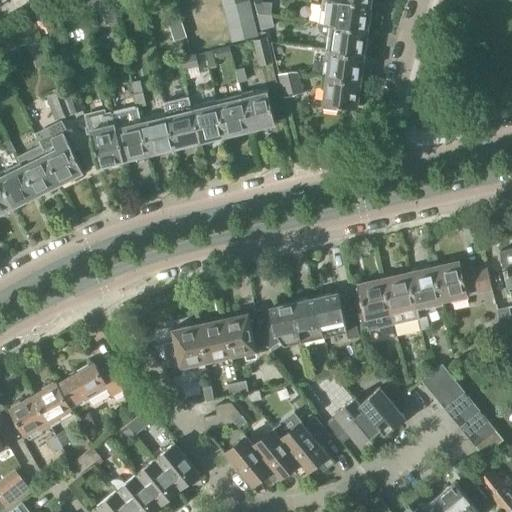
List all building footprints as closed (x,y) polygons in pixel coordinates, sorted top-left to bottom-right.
[(86,2),(84,0),(60,0),(55,3),(61,14),(65,11),(67,14),(86,2)] [(227,17),(251,12),(248,0),(224,5),(227,17)] [(369,3),(346,0),(333,0),(332,10),(336,11),(334,25),(366,29),(367,25),(369,26),(371,12),(368,12),(369,3)] [(270,17),(267,4),(256,3),(259,15),(270,17)] [(229,29),(254,24),(251,12),(227,17),(229,29)] [(165,20),(172,40),(184,36),(178,16),(165,20)] [(273,28),(270,17),(259,16),(262,27),(273,28)] [(232,42),(257,36),(254,24),(229,29),(232,42)] [(366,29),(334,25),(330,24),(329,36),(333,36),(331,50),(363,54),(364,51),(366,51),(368,38),(364,38),(366,29)] [(260,65),(272,63),(267,38),(255,40),(260,65)] [(363,54),(331,50),(327,50),(325,62),(329,63),(328,76),(359,80),(360,76),(362,77),(364,64),(361,64),(362,55),(363,55),(363,54)] [(179,54),(182,66),(198,62),(195,51),(179,54)] [(239,83),(247,81),(244,68),(235,70),(239,83)] [(279,74),(285,97),(302,93),(297,72),(290,71),(279,74)] [(359,80),(328,76),(323,76),(322,87),(326,88),(324,103),(356,107),(357,102),(359,102),(361,90),(357,89),(359,80)] [(143,93),(142,93),(140,82),(132,84),(134,95),(137,108),(146,105),(143,93)] [(63,90),(72,114),(83,110),(74,86),(63,90)] [(56,120),(72,114),(63,90),(48,95),(56,120)] [(242,94),(251,129),(261,126),(261,128),(272,126),(271,124),(275,123),(267,91),(253,95),(252,91),(242,94)] [(247,130),(251,129),(242,94),(241,94),(242,97),(228,101),(227,97),(217,100),(226,135),(237,132),(238,134),(248,132),(247,130)] [(221,136),(226,135),(217,100),(216,100),(217,103),(203,107),(202,103),(192,106),(200,141),(212,138),(212,140),(222,138),(221,136)] [(196,142),(200,141),(192,106),(191,106),(192,110),(178,113),(177,109),(166,112),(175,147),(187,144),(187,146),(197,144),(196,142)] [(112,113),(111,111),(106,112),(105,108),(85,113),(85,115),(84,115),(88,133),(90,132),(98,166),(111,163),(112,165),(122,162),(121,160),(125,159),(113,114),(113,113),(112,113)] [(149,154),(140,118),(138,108),(113,114),(125,159),(136,157),(137,158),(147,156),(146,154),(149,154)] [(171,148),(175,147),(166,112),(165,112),(166,116),(152,119),(151,115),(140,118),(149,154),(162,150),(162,152),(172,150),(171,148)] [(83,171),(67,140),(70,139),(61,122),(47,129),(49,133),(39,138),(40,140),(61,182),(62,182),(63,183),(73,178),(73,177),(83,171)] [(8,155),(16,152),(10,140),(3,143),(8,155)] [(61,182),(40,140),(39,141),(41,145),(18,157),(36,193),(37,194),(39,194),(40,195),(50,191),(49,189),(61,182)] [(37,194),(36,193),(18,157),(17,157),(20,162),(10,167),(12,171),(0,177),(0,178),(14,206),(16,205),(17,207),(26,202),(25,200),(37,194)] [(14,206),(0,178),(0,215),(3,214),(2,212),(14,206)] [(510,291),(511,290),(511,248),(500,252),(510,291)] [(441,301),(468,295),(493,289),(487,266),(463,272),(460,262),(445,266),(444,264),(434,267),(434,269),(441,301)] [(416,307),(441,301),(434,269),(419,272),(419,270),(409,273),(409,275),(408,275),(416,307)] [(383,280),(393,324),(419,318),(416,307),(408,275),(394,278),(393,276),(384,278),(384,280),(383,280)] [(368,330),(393,324),(383,280),(369,284),(368,281),(358,284),(368,330)] [(360,336),(352,302),(342,304),(339,292),(315,297),(324,336),(347,331),(349,339),(360,336)] [(301,341),(324,336),(315,297),(293,302),(301,341)] [(284,345),(301,341),(293,302),(270,308),(273,321),(258,325),(261,335),(271,348),(281,341),(284,345)] [(497,310),(503,334),(511,331),(511,314),(511,315),(509,307),(497,310)] [(257,358),(256,351),(257,351),(249,312),(223,318),(231,357),(245,354),(247,360),(257,358)] [(427,316),(419,318),(422,331),(430,329),(427,316)] [(231,357),(223,318),(197,323),(206,362),(220,359),(221,365),(232,363),(231,357)] [(205,362),(206,362),(197,323),(172,329),(174,341),(163,344),(168,366),(179,364),(180,368),(194,365),(196,371),(207,368),(205,362)] [(474,340),(481,348),(488,342),(481,334),(474,340)] [(87,392),(105,382),(112,395),(133,383),(121,361),(100,373),(95,364),(91,367),(90,364),(78,370),(79,373),(58,385),(71,408),(72,409),(85,402),(83,399),(89,396),(87,392)] [(450,375),(448,372),(442,365),(422,381),(429,391),(450,375)] [(333,375),(332,371),(331,367),(309,372),(311,380),(333,375)] [(437,400),(457,384),(450,375),(429,391),(437,400)] [(240,394),(245,393),(249,393),(246,381),(237,383),(240,394)] [(71,408),(58,385),(56,386),(54,382),(43,388),(44,390),(34,396),(51,426),(60,421),(59,419),(60,418),(58,415),(71,408)] [(408,400),(404,396),(393,382),(383,390),(380,387),(360,404),(380,428),(386,434),(406,418),(398,408),(408,400)] [(230,396),(240,394),(237,383),(228,385),(230,396)] [(445,410),(465,393),(457,384),(437,400),(445,410)] [(206,401),(214,400),(211,386),(203,388),(206,401)] [(249,393),(245,393),(252,401),(262,399),(260,390),(249,393)] [(452,419),(472,403),(465,393),(445,410),(452,419)] [(42,431),(51,426),(34,396),(24,402),(23,400),(12,406),(13,408),(11,409),(25,434),(26,434),(29,439),(42,431)] [(380,428),(360,404),(359,404),(354,398),(335,413),(338,417),(328,424),(343,443),(353,435),(360,444),(380,428)] [(226,414),(233,422),(241,415),(231,402),(224,404),(226,414)] [(460,428),(480,412),(472,403),(452,419),(460,428)] [(229,425),(233,422),(226,414),(224,404),(216,406),(217,414),(204,417),(206,430),(229,425)] [(134,435),(155,419),(147,409),(126,425),(134,435)] [(467,438),(487,421),(480,412),(460,428),(467,438)] [(95,423),(89,414),(77,420),(82,430),(95,423)] [(334,461),(321,445),(331,436),(315,416),(305,425),(301,421),(281,437),(279,439),(305,470),(315,462),(323,470),(334,461)] [(475,447),(495,431),(487,421),(467,438),(475,447)] [(129,439),(134,435),(126,425),(121,430),(129,439)] [(279,439),(281,437),(273,428),(253,444),(252,445),(278,477),(288,469),(296,478),(305,470),(279,439)] [(56,434),(63,446),(72,441),(65,429),(56,434)] [(483,457),(503,441),(495,431),(475,447),(483,457)] [(53,452),(63,446),(56,434),(47,440),(53,452)] [(252,445),(253,444),(245,435),(225,452),(250,483),(260,475),(268,485),(278,477),(252,445)] [(154,458),(180,489),(200,473),(174,442),(154,458)] [(100,457),(95,450),(92,447),(84,453),(92,463),(100,457)] [(74,478),(92,463),(84,453),(66,468),(74,478)] [(161,505),(180,489),(154,458),(135,474),(161,505)] [(511,492),(492,468),(478,480),(503,511),(509,511),(511,510),(511,492)] [(0,492),(3,496),(23,479),(16,470),(0,482),(0,492)] [(133,511),(152,511),(161,505),(135,474),(125,482),(123,481),(120,480),(116,479),(113,480),(110,482),(117,489),(115,490),(133,511)] [(0,498),(7,507),(30,489),(23,479),(3,496),(0,497),(0,498)] [(435,497),(446,511),(480,511),(478,509),(488,501),(473,483),(463,490),(455,481),(435,497)] [(102,511),(133,511),(115,490),(97,505),(102,511)] [(391,511),(381,497),(365,511),(363,511),(346,511),(345,510),(343,511),(391,511)] [(446,511),(435,497),(416,511),(446,511)] [(30,511),(23,503),(11,511),(30,511)]
